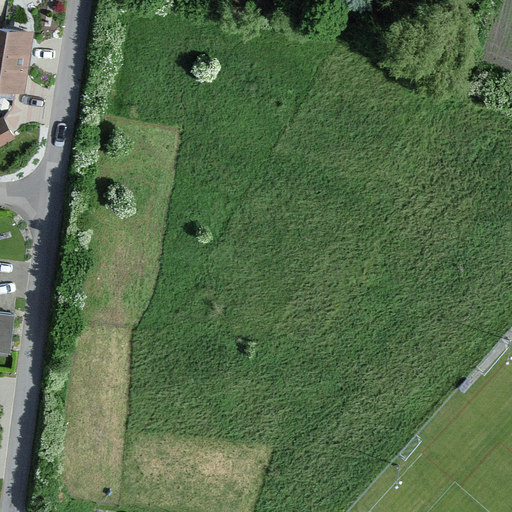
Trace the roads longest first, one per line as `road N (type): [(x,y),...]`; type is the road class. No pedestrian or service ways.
road 1 (residential): [(48,199),(13,511)]
road 2 (residential): [(81,0),(48,199)]
